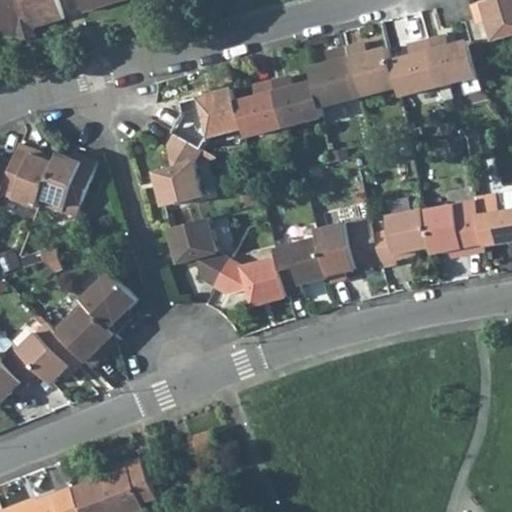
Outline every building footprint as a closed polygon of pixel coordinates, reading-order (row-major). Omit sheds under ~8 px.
[(0,0),(0,12),(1,13),(6,29),(8,36),(21,32),(35,28),(65,19),(60,0),(0,0)] [(82,0),(86,11),(121,0),(82,0)] [(511,0),(486,0),(474,4),(478,17),(480,23),(490,20),(496,39),(511,34),(511,0)] [(21,32),(24,41),(38,36),(35,28),(21,32)] [(452,44),(449,34),(429,39),(442,86),(452,83),(465,80),(481,75),(472,44),(471,39),(452,44)] [(418,53),(413,55),(394,60),(401,86),(403,95),(403,96),(442,86),(429,39),(416,42),(418,53)] [(363,43),(366,54),(371,52),(368,41),(363,43)] [(472,44),(481,75),(492,72),(484,42),(472,44)] [(366,54),(363,43),(349,47),(362,96),(401,86),(394,60),(390,47),(371,52),(366,54)] [(338,61),(332,62),(313,67),(316,80),(323,106),(362,96),(349,47),(335,50),(338,61)] [(330,52),(332,62),(338,61),(335,50),(330,52)] [(465,80),(469,93),(484,89),(481,75),(465,80)] [(292,87),(289,76),(275,80),(287,126),(326,116),(326,115),(323,106),(316,80),(297,85),(292,87)] [(264,94),(258,95),(239,100),(246,127),(249,137),(287,126),(275,80),(261,83),(264,94)] [(256,85),(258,95),(264,94),(261,83),(256,85)] [(442,86),(446,100),(455,98),(452,83),(442,86)] [(239,100),(236,88),(201,97),(206,115),(185,120),(178,133),(205,149),(212,136),(246,127),(239,100)] [(171,145),(176,167),(158,172),(168,206),(206,195),(197,161),(202,153),(205,149),(178,133),(171,145)] [(475,139),(479,158),(494,155),(490,136),(475,139)] [(35,154),(37,149),(21,143),(15,160),(3,193),(40,206),(42,202),(57,162),(45,157),(35,154)] [(35,154),(45,157),(46,152),(37,149),(35,154)] [(202,153),(216,162),(219,157),(205,149),(202,153)] [(84,161),(74,157),(61,152),(57,162),(42,202),(80,216),(100,162),(85,156),(84,161)] [(74,157),(84,161),(85,156),(76,152),(74,157)] [(0,155),(0,156),(0,200),(3,193),(15,160),(0,155)] [(244,195),(246,205),(264,200),(261,191),(244,195)] [(511,191),(499,193),(502,212),(511,210),(511,191)] [(511,240),(511,210),(502,212),(499,193),(479,196),(480,200),(482,215),(483,218),(487,245),(511,240)] [(480,200),(458,204),(427,210),(434,247),(435,253),(453,249),(465,246),(467,254),(488,250),(487,245),(483,218),(482,215),(480,200)] [(390,215),(393,230),(377,233),(384,262),(400,259),(399,254),(418,250),(434,247),(427,210),(426,208),(390,215)] [(221,252),(211,217),(172,228),(181,262),(200,257),(206,279),(218,286),(233,259),(221,252)] [(377,233),(373,217),(320,230),(322,237),(332,275),(334,282),(349,278),(348,271),(384,262),(377,233)] [(332,275),(322,237),(278,248),(281,256),(291,296),(305,292),(303,284),(332,275)] [(43,250),(46,260),(61,255),(57,245),(43,250)] [(453,249),(454,257),(467,254),(465,246),(453,249)] [(399,254),(400,259),(419,255),(418,250),(399,254)] [(46,260),(57,271),(66,268),(61,254),(61,255),(46,260)] [(218,286),(230,293),(252,287),(257,305),(291,296),(281,256),(246,266),(233,259),(218,286)] [(141,300),(113,271),(85,299),(90,305),(119,333),(133,319),(127,314),(132,309),(141,300)] [(74,320),(78,325),(66,337),(87,358),(90,361),(95,366),(109,352),(104,347),(119,333),(90,305),(74,320)] [(127,314),(133,319),(137,314),(132,309),(127,314)] [(61,332),(66,337),(78,325),(74,320),(61,332)] [(61,332),(51,321),(23,350),(44,371),(56,384),(65,374),(73,366),(77,369),(87,358),(66,337),(61,332)] [(104,347),(109,352),(124,338),(119,333),(104,347)] [(6,362),(0,355),(0,404),(16,390),(25,382),(28,385),(44,371),(23,350),(20,347),(6,362)] [(65,374),(68,378),(77,369),(73,366),(65,374)] [(16,390),(19,394),(28,385),(25,382),(16,390)] [(197,456),(222,449),(216,430),(191,437),(197,456)] [(128,466),(105,475),(74,487),(84,511),(138,511),(147,509),(144,503),(158,497),(142,456),(127,462),(128,466)] [(104,471),(105,475),(128,466),(127,462),(104,471)] [(33,503),(32,500),(3,511),(84,511),(74,487),(74,486),(39,500),(33,503)]
